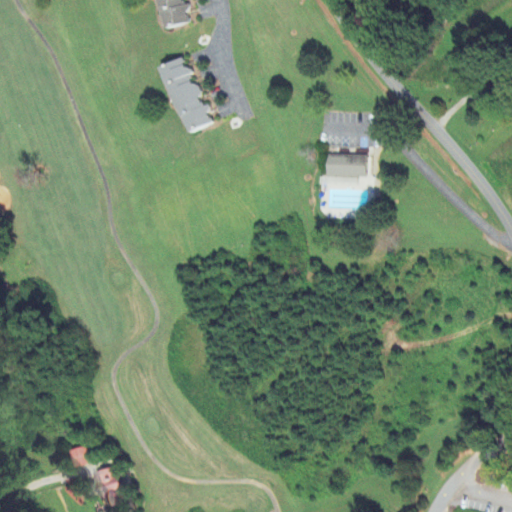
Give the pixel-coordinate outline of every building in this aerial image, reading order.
[(159,0),(166,31),(190,26),(184,0),(159,0)] [(164,69),(190,135),(214,126),(187,60),(164,69)] [(329,178),(368,180),(368,158),(330,156),(329,178)] [(75,471),(91,465),(85,448),(69,454),(75,471)] [(108,508),(129,501),(118,469),(97,477),(108,508)]
